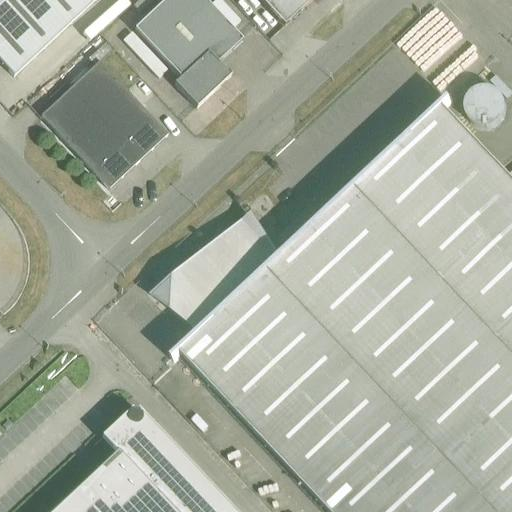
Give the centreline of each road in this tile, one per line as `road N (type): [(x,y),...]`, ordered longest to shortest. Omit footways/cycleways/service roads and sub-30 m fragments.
road 1 (unclassified): [(99,269),(390,0)]
road 2 (unknown): [(124,362),(264,511)]
road 3 (unknown): [(124,362),(0,477)]
road 4 (unclassified): [(99,269),(0,161)]
road 5 (unclassified): [(0,363),(99,269)]
